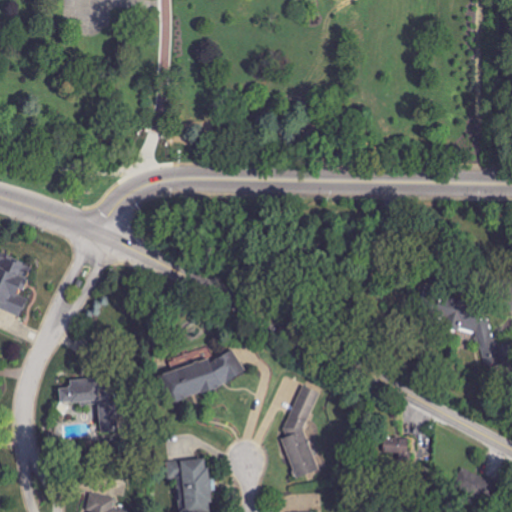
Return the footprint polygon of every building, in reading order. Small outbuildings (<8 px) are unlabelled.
[(0,309),(20,316),(27,299),(15,295),(17,289),(22,290),(31,265),(2,254),(0,261),(0,303),(0,304),(0,309)] [(493,321),(467,314),(466,314),(464,301),(440,295),(435,314),(435,319),(444,322),(445,328),(456,331),(462,330),(476,333),(481,366),(498,363),(499,360),(493,321)] [(245,381),(238,352),(160,372),(168,400),(245,381)] [(99,404),(100,435),(117,434),(116,402),(99,403),(98,379),(70,380),(70,387),(59,388),(60,405),(99,404)] [(319,471),(305,431),(319,392),(302,386),(285,430),(287,437),(282,439),(296,479),(319,471)] [(382,454),(399,454),(399,460),(408,460),(409,438),(382,437),(382,454)] [(168,461),(168,478),(182,478),(183,511),(203,511),(211,511),(208,459),(168,461)] [(497,483),(464,469),(455,489),(488,504),(497,483)] [(132,511),(133,507),(115,506),(116,495),(91,493),(88,511),(132,511)]
